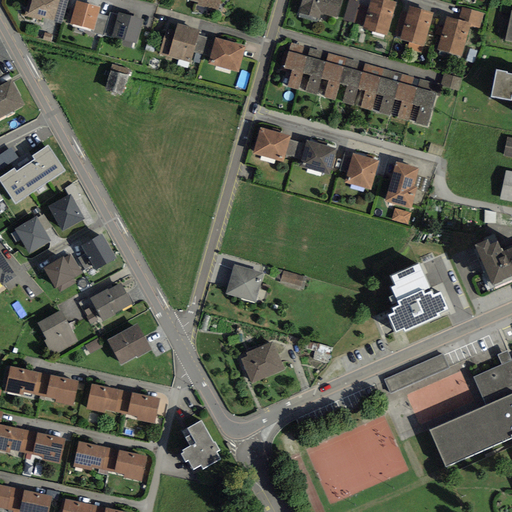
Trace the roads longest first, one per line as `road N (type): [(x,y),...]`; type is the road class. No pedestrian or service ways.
road 1 (residential): [(174,333),(0,18)]
road 2 (residential): [(280,0),(190,318),(174,333)]
road 3 (residential): [(239,429),(511,310)]
road 4 (unknown): [(271,31),(434,80)]
road 5 (unknown): [(7,413),(163,446)]
road 6 (unclassified): [(193,368),(175,394),(147,511)]
